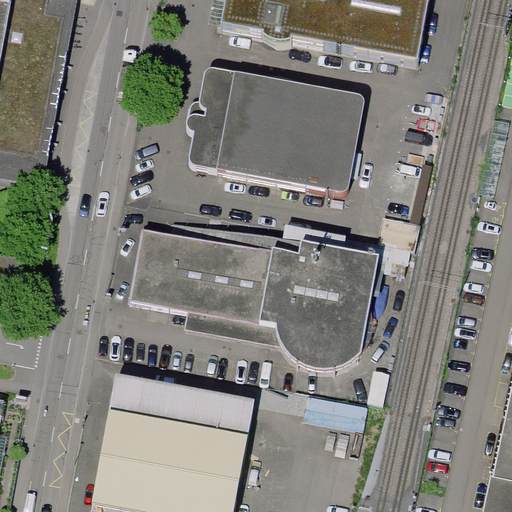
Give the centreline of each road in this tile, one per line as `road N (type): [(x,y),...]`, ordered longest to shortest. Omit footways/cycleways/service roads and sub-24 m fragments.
road 1 (secondary): [(38,511),(131,0)]
road 2 (unknown): [(198,39),(393,85),(417,81),(436,64),(450,0)]
road 3 (unknown): [(74,316),(346,375)]
